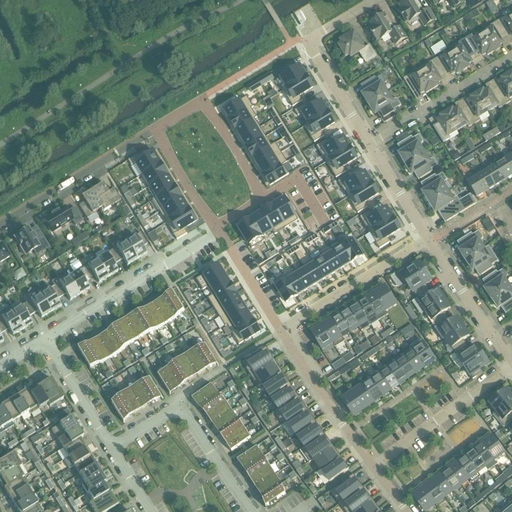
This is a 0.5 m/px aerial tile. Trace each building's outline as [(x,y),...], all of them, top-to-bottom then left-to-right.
[(409,21),(410,22),(419,17),(425,27),(435,21),(428,10),(423,13),(414,0),(403,0),(401,2),(402,4),(399,5),(402,10),(399,12),(406,23),(409,21)] [(431,0),(435,6),(438,3),(439,5),(446,0),(448,0),(454,9),(464,3),(462,0),(431,0)] [(475,0),(474,0),(469,4),(472,9),(479,5),(475,0)] [(488,10),(494,7),(491,2),(485,5),(488,10)] [(479,16),(476,11),(470,14),(473,20),(479,16)] [(381,40),(390,35),(396,45),(406,39),(399,28),(394,31),(384,15),(381,16),(380,14),(372,19),(373,21),(370,23),(373,28),(370,30),(377,41),(380,39),(381,40)] [(473,20),(470,14),(464,18),(467,24),(473,20)] [(502,20),(496,23),(505,38),(510,35),(511,37),(511,16),(503,22),(502,20)] [(492,29),(482,35),(493,53),(500,49),(498,47),(502,45),(500,41),(505,38),(496,23),(491,27),(492,29)] [(351,58),(359,53),(365,63),(376,57),(369,46),(364,49),(354,33),(340,41),(342,44),(339,46),(345,58),(349,56),(351,58)] [(471,38),(466,42),(474,56),(480,53),(482,57),(486,55),(487,57),(493,53),(482,35),(473,41),(471,38)] [(461,48),(452,54),(463,72),(469,68),(468,66),(472,64),(469,60),(474,56),(466,42),(460,45),(461,48)] [(440,57),(435,61),(444,75),(449,72),(451,76),(455,74),(457,76),(463,72),(452,54),(442,60),(440,57)] [(379,61),(373,65),(376,70),(382,67),(379,61)] [(431,67),(421,73),(432,91),(438,87),(437,85),(441,82),(439,78),(444,75),(435,61),(429,64),(431,67)] [(299,67),(276,81),(283,92),(306,78),(299,67)] [(432,91),(421,73),(411,79),(410,76),(404,80),(413,94),(418,91),(421,95),(425,93),(426,94),(432,91)] [(270,75),(259,81),(262,87),(273,80),(270,75)] [(365,100),(368,105),(387,94),(383,87),(386,82),(382,76),(376,79),(375,77),(362,85),(367,92),(363,95),(366,100),(365,100)] [(501,88),(496,91),(505,106),(510,102),(509,100),(511,98),(511,83),(508,76),(501,80),(503,82),(498,84),(501,88)] [(306,78),(283,92),(292,108),(303,102),(299,97),(313,88),(306,78)] [(259,81),(248,88),(251,93),(262,87),(259,81)] [(483,91),(477,95),(488,113),(498,107),(499,109),(505,106),(496,91),(491,95),(488,90),(484,93),(483,91)] [(273,91),(267,95),(270,99),(276,95),(273,91)] [(387,94),(368,105),(371,110),(372,110),(375,115),(377,114),(379,113),(383,119),(386,123),(396,117),(394,113),(393,111),(395,110),(401,106),(399,103),(397,100),(391,101),(387,94)] [(470,107),(465,110),(474,125),(480,121),(478,119),(488,113),(477,95),(471,99),(472,100),(468,103),(470,107)] [(247,97),(224,111),(230,121),(251,109),(253,108),(253,107),(247,97)] [(305,105),(295,112),(298,117),(300,116),(306,126),(328,113),(321,102),(308,110),(305,105)] [(230,121),(235,129),(235,131),(236,131),(254,119),(255,120),(257,118),(256,118),(251,109),(230,121)] [(452,110),(446,114),(457,132),(467,126),(468,128),(474,125),(465,110),(460,113),(458,109),(453,112),(452,110)] [(306,126),(304,127),(314,143),(324,137),(321,132),(335,124),(328,113),(306,126)] [(457,132),(446,114),(440,117),(441,119),(437,122),(440,126),(434,129),(443,144),(449,140),(448,138),(457,132)] [(254,119),(236,131),(241,140),(260,128),(255,120),(254,119)] [(423,130),(426,135),(432,131),(429,127),(423,130)] [(260,128),(241,140),(247,149),(266,137),(260,128)] [(492,131),(483,137),(486,143),(495,137),(492,131)] [(402,160),(405,165),(424,154),(419,147),(423,142),(419,135),(413,139),(411,137),(399,145),(403,152),(399,155),(402,160)] [(247,149),(252,158),(253,158),(271,147),(271,146),(266,137),(247,149)] [(327,141),(316,147),(326,163),(350,148),(343,138),(330,146),(327,141)] [(437,138),(430,142),(433,148),(440,144),(437,138)] [(271,147),(253,158),(258,167),(281,153),(275,144),(271,146),(271,147)] [(350,148),(326,163),(336,179),(346,172),(343,167),(356,159),(350,148)] [(137,156),(128,161),(131,167),(135,164),(136,165),(131,168),(137,178),(142,175),(143,176),(161,164),(154,153),(141,160),(138,155),(137,156)] [(281,153),(258,167),(264,177),(283,165),(283,166),(287,163),(281,153)] [(455,153),(451,156),(454,162),(460,158),(458,154),(455,153)] [(424,154),(405,165),(408,170),(409,170),(412,175),(416,172),(420,180),(431,173),(430,171),(438,166),(433,159),(428,161),(424,154)] [(511,172),(505,161),(495,166),(504,181),(511,176),(511,172)] [(493,163),(484,169),(495,187),(504,181),(495,166),(493,163)] [(161,164),(143,176),(149,187),(168,176),(161,164)] [(264,177),(270,186),(289,175),(283,166),(283,165),(264,177)] [(484,169),(475,174),(486,192),(495,187),(484,169)] [(348,176),(338,182),(348,198),(371,184),(365,173),(351,181),(348,176)] [(425,199),(428,203),(447,192),(443,185),(446,181),(442,174),(434,179),(433,176),(422,183),(427,190),(423,193),(426,198),(425,199)] [(486,192),(475,174),(465,180),(476,198),(486,192)] [(168,176),(149,187),(156,198),(175,187),(168,176)] [(108,193),(102,184),(92,190),(102,208),(104,211),(120,201),(113,190),(108,193)] [(371,184),(348,198),(358,214),(368,208),(365,203),(378,195),(371,184)] [(156,198),(152,200),(152,201),(159,212),(182,199),(175,187),(156,198)] [(102,208),(92,190),(81,197),(84,202),(78,206),(86,219),(94,215),(93,214),(102,208)] [(447,192),(428,203),(431,208),(432,208),(435,213),(439,211),(446,222),(476,204),(470,195),(459,201),(457,198),(451,199),(447,192)] [(128,193),(123,196),(126,201),(130,199),(132,198),(128,193)] [(182,199),(159,212),(166,224),(189,210),(182,199)] [(284,199),(273,206),(286,228),(298,221),(285,199),(284,199)] [(273,206),(261,213),(273,231),(272,231),(274,236),(275,235),(286,228),(273,206)] [(51,215),(44,220),(52,233),(72,221),(75,226),(83,222),(74,208),(67,212),(64,207),(58,211),(57,211),(51,215)] [(370,212),(360,218),(370,234),(393,219),(386,209),(373,217),(370,212)] [(189,210),(166,224),(177,241),(187,234),(184,229),(196,222),(189,210)] [(261,213),(250,220),(261,238),(262,238),(272,231),(273,231),(261,213)] [(393,219),(370,234),(379,250),(389,243),(386,238),(400,230),(393,219)] [(238,227),(252,249),(264,242),(262,238),(261,238),(250,220),(238,227)] [(100,227),(92,232),(95,236),(102,231),(100,227)] [(338,227),(331,231),(335,236),(341,232),(338,227)] [(17,236),(14,238),(19,245),(18,245),(19,247),(20,247),(21,248),(19,249),(23,255),(24,254),(25,256),(38,248),(38,246),(45,242),(38,230),(31,235),(28,230),(23,233),(22,231),(16,235),(17,236)] [(462,257),(465,262),(484,250),(479,243),(483,238),(478,232),(471,237),(469,235),(459,242),(464,249),(460,252),(463,256),(462,257)] [(85,233),(79,237),(82,242),(88,239),(85,233)] [(147,245),(140,234),(125,242),(136,260),(146,255),(142,248),(147,245)] [(350,238),(340,244),(351,263),(362,257),(350,238)] [(136,260),(125,242),(111,251),(118,262),(123,260),(127,266),(136,260)] [(331,250),(342,269),(351,263),(340,244),(331,250)] [(0,263),(9,258),(2,246),(0,246),(0,263)] [(484,250),(465,262),(468,267),(469,266),(472,271),(476,269),(481,276),(492,269),(490,267),(498,262),(488,247),(484,250)] [(329,248),(320,254),(321,256),(333,275),(342,269),(331,250),(330,248),(329,248)] [(317,250),(309,255),(312,261),(324,280),(333,275),(321,256),(320,254),(317,250)] [(118,262),(111,251),(97,260),(108,278),(117,272),(113,265),(118,262)] [(270,252),(265,256),(268,261),(273,258),(271,254),(270,252)] [(108,278),(97,260),(82,269),(89,280),(94,277),(98,284),(108,278)] [(77,261),(69,266),(73,272),(81,267),(77,261)] [(312,261),(303,267),(315,286),(324,280),(312,261)] [(395,274),(403,287),(425,272),(419,263),(411,269),(409,266),(409,265),(395,274)] [(219,266),(196,280),(202,290),(203,291),(207,288),(206,288),(225,276),(219,266)] [(294,272),(294,273),(305,292),(315,286),(303,267),(294,272)] [(21,269),(12,275),(16,283),(26,277),(21,269)] [(89,280),(82,269),(68,278),(79,296),(89,290),(85,283),(89,280)] [(293,271),(283,276),(296,297),(305,292),(294,273),(294,272),(293,270),(293,271)] [(488,295),(491,300),(509,287),(504,281),(508,276),(503,270),(496,275),(494,273),(484,280),(489,287),(485,290),(488,295)] [(407,285),(416,298),(427,291),(423,286),(431,281),(425,272),(403,287),(404,287),(407,285)] [(56,279),(51,282),(61,298),(65,295),(70,302),(79,296),(68,278),(68,277),(66,273),(56,279)] [(225,276),(206,288),(207,288),(212,296),(212,297),(231,285),(225,276)] [(283,276),(273,283),(286,304),(296,297),(283,276)] [(46,285),(36,291),(39,295),(51,313),(60,307),(56,300),(61,298),(53,286),(49,289),(46,285)] [(212,296),(208,299),(213,309),(236,295),(231,285),(212,297),(212,296)] [(374,294),(385,313),(396,306),(385,287),(374,294)] [(511,291),(509,287),(491,300),(494,305),(495,304),(498,309),(502,306),(507,314),(511,310),(511,291)] [(427,291),(416,298),(426,312),(444,300),(438,291),(432,295),(429,290),(427,291)] [(165,301),(176,319),(184,311),(172,291),(173,294),(165,301)] [(189,291),(184,295),(187,300),(190,298),(192,297),(189,291)] [(385,313),(374,294),(373,294),(374,295),(366,300),(376,317),(384,312),(385,313)] [(30,301),(25,304),(32,315),(37,312),(41,319),(51,313),(39,295),(30,301)] [(236,295),(213,309),(219,318),(242,304),(236,295)] [(357,306),(367,322),(376,317),(366,300),(357,306)] [(426,312),(435,326),(448,318),(444,313),(450,309),(444,300),(426,312)] [(176,319),(165,301),(164,301),(155,307),(166,325),(175,319),(176,319)] [(9,308),(8,308),(22,331),(32,325),(27,318),(32,315),(25,304),(20,307),(11,312),(9,308)] [(242,304),(219,318),(225,327),(225,328),(227,326),(248,313),(242,304)] [(349,311),(359,328),(367,322),(357,306),(349,311)] [(146,312),(157,330),(166,325),(155,307),(146,312)] [(0,327),(3,333),(8,330),(12,337),(22,331),(8,308),(0,313),(0,327)] [(340,316),(350,333),(359,328),(349,311),(340,316)] [(136,316),(147,334),(156,331),(157,330),(146,312),(136,316)] [(414,312),(409,316),(413,321),(417,318),(414,312)] [(248,313),(227,326),(232,335),(253,322),(248,313)] [(126,322),(137,340),(147,334),(136,316),(126,322)] [(340,316),(331,322),(341,338),(350,333),(340,316)] [(448,318),(435,326),(445,340),(463,328),(457,319),(451,323),(448,318)] [(206,319),(201,322),(204,327),(207,325),(209,324),(206,319)] [(117,328),(128,346),(137,340),(126,322),(117,328)] [(253,322),(232,335),(239,345),(260,333),(253,322)] [(333,345),(334,344),(333,343),(341,338),(331,322),(323,327),(322,326),(333,345)] [(333,345),(322,326),(311,332),(322,351),(333,345)] [(128,346),(117,328),(109,335),(120,353),(128,346)] [(463,328),(445,340),(454,354),(467,346),(463,341),(469,337),(463,328)] [(99,341),(111,359),(120,353),(109,335),(99,341)] [(388,337),(384,340),(388,346),(393,342),(391,339),(389,336),(388,337)] [(377,339),(371,343),(373,347),(380,343),(377,339)] [(111,359),(99,341),(91,346),(90,347),(101,365),(102,364),(111,359)] [(381,345),(377,348),(379,352),(385,348),(382,344),(381,345)] [(423,344),(412,351),(425,369),(435,362),(423,344)] [(195,350),(206,368),(216,364),(217,366),(218,366),(206,346),(195,350)] [(467,346),(454,354),(464,368),(482,356),(476,347),(470,351),(467,346)] [(78,349),(90,369),(101,365),(90,347),(80,351),(78,348),(78,349)] [(358,347),(353,350),(357,357),(362,353),(358,347)] [(266,348),(242,363),(250,377),(275,361),(266,348)] [(185,356),(196,374),(205,368),(206,368),(195,350),(194,350),(185,356)] [(374,350),(368,354),(371,358),(377,354),(374,350)] [(425,369),(412,351),(412,352),(412,353),(404,358),(416,374),(423,369),(424,369),(425,369)] [(196,374),(185,356),(176,362),(187,380),(196,374)] [(464,368),(472,380),(476,377),(482,373),(480,370),(488,365),(482,356),(464,368)] [(404,358),(396,364),(407,380),(416,374),(404,358)] [(275,361),(250,377),(257,387),(282,372),(275,361)] [(357,361),(351,365),(355,370),(360,367),(357,361)] [(167,369),(179,387),(187,380),(176,362),(168,369),(167,369)] [(337,363),(332,367),(335,371),(340,368),(337,363)] [(396,364),(388,370),(399,386),(407,380),(396,364)] [(348,367),(338,373),(341,376),(341,377),(351,371),(348,367)] [(157,375),(162,383),(170,396),(170,395),(169,393),(179,387),(167,369),(157,375)] [(232,369),(229,371),(235,381),(238,379),(232,369)] [(399,386),(388,370),(379,375),(390,391),(399,386)] [(257,388),(262,385),(270,397),(290,384),(282,372),(257,387),(257,388)] [(334,376),(328,380),(330,384),(336,380),(340,377),(338,373),(334,376)] [(390,391),(379,375),(371,381),(382,397),(390,391)] [(36,384),(35,385),(49,408),(60,401),(63,400),(50,379),(37,387),(36,384)] [(139,384),(150,402),(161,398),(162,400),(163,400),(151,380),(139,384)] [(362,386),(374,404),(375,404),(374,403),(382,397),(371,381),(363,387),(362,386)] [(150,402),(139,384),(130,390),(141,408),(150,402)] [(290,384),(270,397),(278,409),(273,412),(274,413),(298,397),(290,384)] [(49,408),(35,385),(27,390),(39,410),(47,405),(49,408)] [(211,385),(191,398),(192,399),(194,398),(200,407),(217,395),(211,385)] [(352,393),(342,400),(354,418),(364,411),(374,404),(362,386),(352,393)] [(27,390),(18,395),(30,415),(39,410),(27,390)] [(141,408),(130,390),(121,396),(132,414),(141,408)] [(492,415),(493,415),(511,399),(511,397),(506,390),(502,393),(500,390),(487,401),(496,412),(492,415)] [(18,395),(9,401),(20,418),(28,413),(30,415),(18,395)] [(217,395),(200,407),(208,415),(225,403),(217,395)] [(132,414),(121,396),(112,404),(124,424),(124,423),(123,421),(132,414)] [(298,397),(274,413),(282,425),(306,409),(298,397)] [(511,399),(493,415),(503,428),(511,421),(511,399)] [(9,401),(1,406),(11,423),(20,418),(9,401)] [(225,403),(208,415),(214,424),(232,412),(226,403),(225,403)] [(1,406),(0,406),(0,424),(2,428),(11,423),(1,406)] [(295,435),(315,421),(306,409),(282,425),(283,426),(287,423),(295,435)] [(232,412),(214,424),(221,433),(238,421),(232,412)] [(77,428),(71,418),(51,430),(53,433),(57,440),(77,428)] [(271,428),(265,419),(261,421),(267,430),(271,428)] [(227,442),(244,430),(238,421),(221,433),(227,442)] [(315,421),(295,435),(304,447),(299,450),(300,451),(324,434),(315,421)] [(82,437),(77,428),(57,440),(63,449),(82,437)] [(232,453),(251,440),(244,430),(227,442),(232,449),(233,451),(231,452),(232,453)] [(324,434),(300,451),(309,463),(332,446),(324,434)] [(41,440),(38,435),(30,440),(33,445),(41,440)] [(83,438),(82,437),(63,449),(68,458),(85,447),(80,439),(83,438)] [(491,437),(481,445),(494,462),(504,455),(491,437)] [(474,452),(485,467),(493,462),(494,463),(494,462),(481,445),(480,445),(481,446),(474,452)] [(309,463),(313,460),(320,470),(340,456),(332,446),(309,463)] [(90,456),(85,447),(68,458),(73,467),(90,456)] [(245,469),(263,457),(256,447),(237,460),(237,461),(239,460),(245,469)] [(474,452),(465,458),(477,474),(485,467),(474,452)] [(0,479),(21,467),(15,456),(13,453),(0,461),(0,477),(1,479),(0,479)] [(96,465),(90,456),(73,467),(79,475),(96,465)] [(349,469),(340,456),(321,471),(330,483),(349,469)] [(251,478),(269,466),(263,457),(245,469),(251,478)] [(465,458),(457,464),(469,480),(477,474),(465,458)] [(457,464),(449,470),(461,486),(469,480),(457,464)] [(101,474),(96,465),(79,475),(84,484),(81,485),(81,486),(101,474)] [(269,466),(251,478),(257,487),(275,475),(269,466)] [(23,477),(18,469),(22,467),(21,467),(0,479),(0,483),(4,490),(23,477)] [(449,470),(441,476),(453,492),(461,486),(449,470)] [(106,482),(101,474),(81,486),(87,494),(106,482)] [(275,475),(257,487),(263,496),(281,485),(275,475)] [(342,483),(330,492),(339,505),(363,488),(353,475),(342,483)] [(433,481),(432,481),(445,499),(446,499),(445,498),(453,492),(441,476),(433,482),(433,481)] [(29,486),(23,477),(4,490),(9,498),(29,486)] [(500,477),(495,481),(499,486),(504,482),(500,477)] [(422,489),(412,496),(424,511),(427,511),(435,506),(445,499),(432,481),(422,489)] [(112,491),(106,482),(87,494),(92,503),(89,505),(112,491)] [(281,485),(263,496),(268,507),(266,508),(266,509),(286,496),(281,485)] [(32,496),(27,488),(29,487),(29,486),(9,498),(14,507),(32,496)] [(344,511),(355,511),(372,499),(363,488),(339,505),(344,511)] [(112,491),(89,505),(93,511),(107,511),(117,506),(109,493),(112,491)] [(56,494),(52,496),(58,504),(61,502),(56,494)] [(25,511),(37,505),(32,496),(14,507),(17,511),(25,511)] [(372,499),(355,511),(376,511),(379,510),(379,509),(378,510),(371,501),(372,500),(372,499)]
